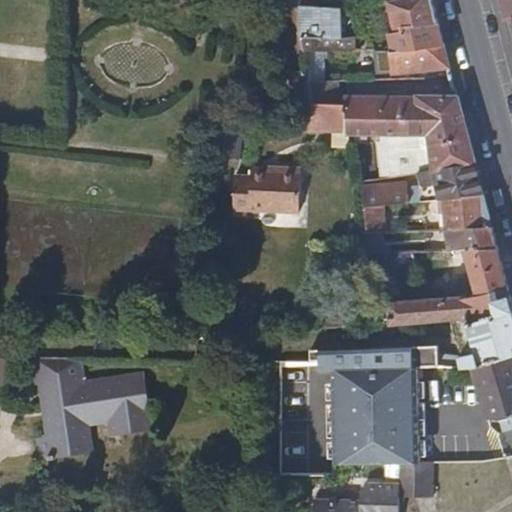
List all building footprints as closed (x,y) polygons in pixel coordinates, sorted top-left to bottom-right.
[(388,0),(393,24),(438,20),(433,0),(388,0)] [(511,0),(503,0),(510,24),(511,23),(511,0)] [(337,5),(313,5),(295,5),(300,31),(353,27),(352,21),(347,21),(345,13),(337,14),(337,5)] [(391,44),(443,41),(438,20),(393,24),(388,24),(391,44)] [(391,44),(388,24),(376,25),(377,45),(391,44)] [(360,26),(353,27),(300,31),(304,51),(342,48),(341,35),(360,33),(360,26)] [(443,41),(391,44),(394,68),(449,64),(443,41)] [(311,102),(343,102),(341,77),(310,78),(311,102)] [(434,166),(473,159),(457,94),(348,93),(345,93),(345,102),(343,102),(345,131),(349,131),(374,131),(429,132),(434,166)] [(345,131),(343,102),(311,102),(313,130),(328,129),(329,141),(349,140),(349,131),(345,131)] [(226,123),(222,155),(239,157),(243,126),(226,123)] [(377,176),(434,166),(429,132),(374,131),(377,176)] [(483,195),(473,159),(434,166),(439,199),(443,199),(483,195)] [(300,169),(250,169),(250,177),(234,177),(234,210),(300,210),(300,169)] [(420,201),(417,182),(361,185),(363,206),(420,201)] [(447,226),(490,223),(483,195),(443,199),(447,226)] [(381,219),(382,231),(423,228),(421,216),(381,219)] [(382,231),(381,219),(364,220),(365,232),(382,231)] [(494,242),(490,223),(447,226),(449,245),(461,245),(494,242)] [(384,250),(382,231),(365,232),(367,251),(384,250)] [(466,323),(511,307),(511,305),(494,242),(461,245),(475,289),(390,297),(390,324),(452,321),(465,320),(466,323)] [(511,307),(466,323),(475,354),(462,357),(460,358),(461,367),(470,364),(511,351),(511,307)] [(336,327),(336,309),(319,309),(320,328),(336,327)] [(466,323),(465,320),(452,321),(462,357),(475,354),(466,323)] [(321,336),(320,328),(293,329),(293,340),(310,340),(310,336),(321,336)] [(197,334),(187,334),(186,361),(197,361),(197,334)] [(333,367),(418,367),(461,367),(460,358),(438,358),(438,346),(311,347),(311,358),(320,358),(320,367),(333,367)] [(511,351),(470,364),(486,415),(500,415),(504,426),(511,424),(511,351)] [(17,356),(0,355),(0,394),(10,396),(17,356)] [(399,460),(416,460),(418,367),(333,367),(331,460),(339,461),(390,460),(399,460)] [(153,428),(142,368),(89,378),(88,371),(41,379),(50,434),(37,436),(41,460),(96,451),(92,426),(110,423),(112,435),(153,428)] [(511,453),(511,451),(511,447),(502,450),(503,456),(505,455),(511,453)] [(398,481),(399,460),(390,460),(390,475),(384,475),(384,481),(398,481)] [(398,481),(398,491),(427,492),(428,460),(416,460),(399,460),(398,481)] [(397,511),(398,491),(398,481),(384,481),(365,480),(358,487),(357,497),(310,497),(310,511),(397,511)]
